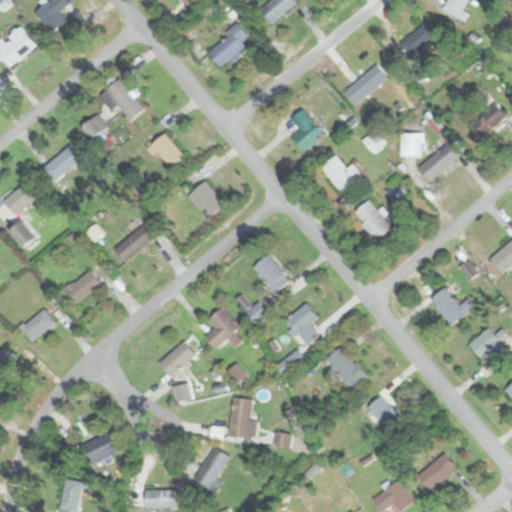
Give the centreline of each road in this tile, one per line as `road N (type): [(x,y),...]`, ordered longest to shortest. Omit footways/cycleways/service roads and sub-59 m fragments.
road 1 (residential): [(511,473),(118,0)]
road 2 (residential): [(6,511),(31,431),(69,379),(282,196)]
road 3 (residential): [(224,128),(378,0)]
road 4 (residential): [(367,299),(511,176)]
road 5 (residential): [(0,140),(139,25)]
